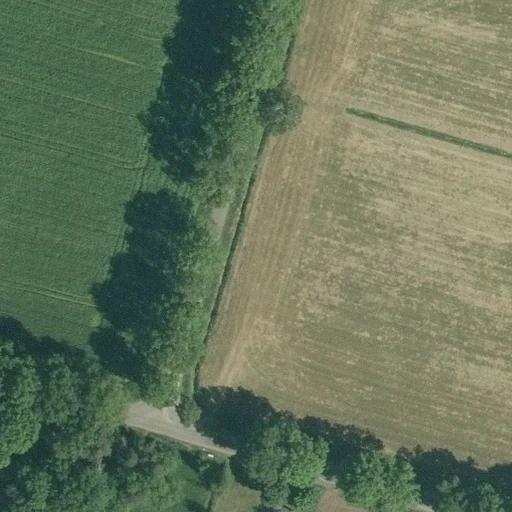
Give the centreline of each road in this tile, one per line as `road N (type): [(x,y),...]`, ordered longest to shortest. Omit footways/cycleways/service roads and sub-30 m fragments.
road 1 (unclassified): [(154,423),(284,0)]
road 2 (unclassified): [(468,511),(154,423)]
road 3 (unclassified): [(154,423),(0,386)]
